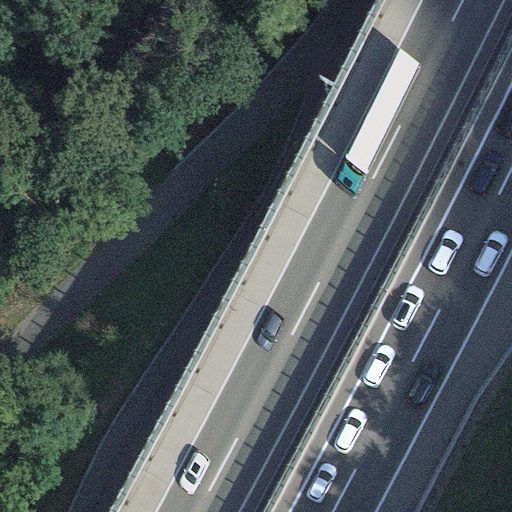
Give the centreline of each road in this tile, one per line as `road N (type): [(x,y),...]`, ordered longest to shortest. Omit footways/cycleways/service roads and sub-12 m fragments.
road 1 (track): [(98,511),(127,442),(270,227),(351,61),(363,0)]
road 2 (motorway): [(462,0),(197,511)]
road 3 (motorway): [(330,511),(511,164)]
